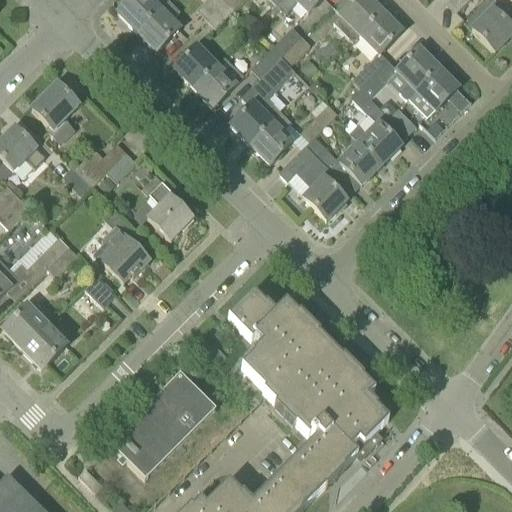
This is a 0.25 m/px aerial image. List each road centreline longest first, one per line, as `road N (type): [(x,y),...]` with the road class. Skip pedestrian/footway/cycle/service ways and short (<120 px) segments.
road 1 (residential): [(0,392),(31,425),(59,429),(263,223)]
road 2 (residential): [(263,223),(66,22)]
road 3 (residential): [(328,284),(505,98)]
road 4 (residential): [(447,411),(328,284)]
road 5 (residential): [(505,98),(402,0)]
road 6 (residential): [(353,511),(447,411)]
